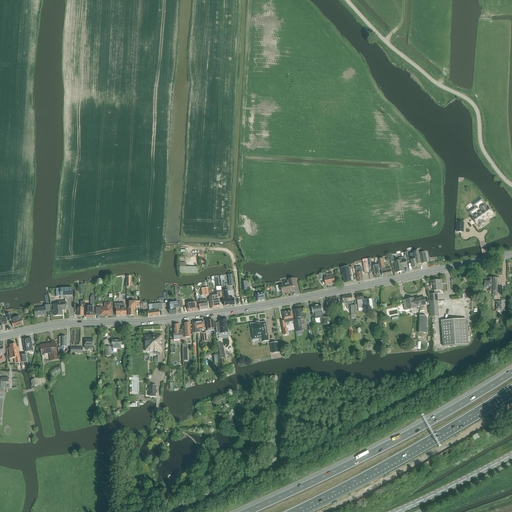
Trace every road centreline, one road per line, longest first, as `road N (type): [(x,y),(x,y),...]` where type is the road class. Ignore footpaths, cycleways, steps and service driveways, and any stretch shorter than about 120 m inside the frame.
road 1 (tertiary): [(0,337),(239,308),(511,253)]
road 2 (motorway): [(511,372),(404,436),(247,511)]
road 3 (motorway): [(312,503),(511,390)]
road 4 (secondary): [(397,511),(511,454)]
